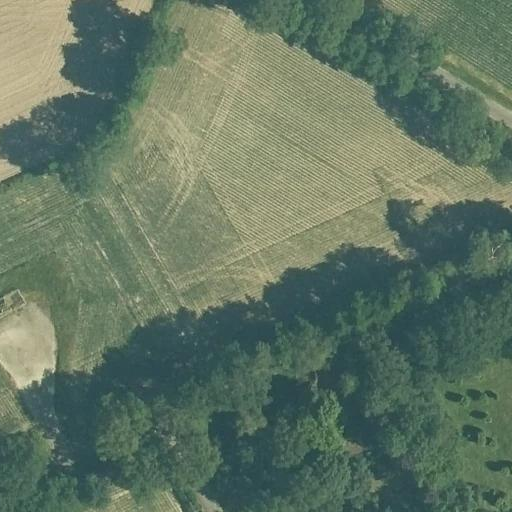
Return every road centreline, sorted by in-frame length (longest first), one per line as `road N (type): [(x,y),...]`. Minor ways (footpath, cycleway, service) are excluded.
road 1 (unclassified): [(0,498),(511,268)]
road 2 (unclassified): [(307,0),(511,128)]
